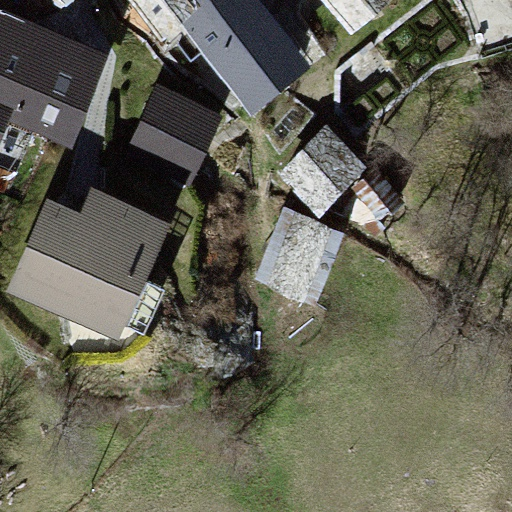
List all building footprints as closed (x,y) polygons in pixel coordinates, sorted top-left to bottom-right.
[(39,0),(61,18),(75,0),(39,0)] [(185,0),(126,0),(159,40),(179,24),(195,12),(185,0)] [(195,12),(179,24),(252,115),(312,67),(258,0),(194,0),(201,7),(195,12)] [(384,0),(307,0),(340,38),(385,1),(384,0)] [(87,57),(0,28),(0,126),(58,146),(87,57)] [(208,117),(148,91),(117,162),(177,188),(208,117)] [(332,211),(374,154),(325,118),(283,175),(332,211)] [(65,213),(21,195),(0,246),(0,303),(92,341),(143,213),(75,186),(65,213)] [(256,277),(317,301),(349,221),(288,197),(256,277)]
